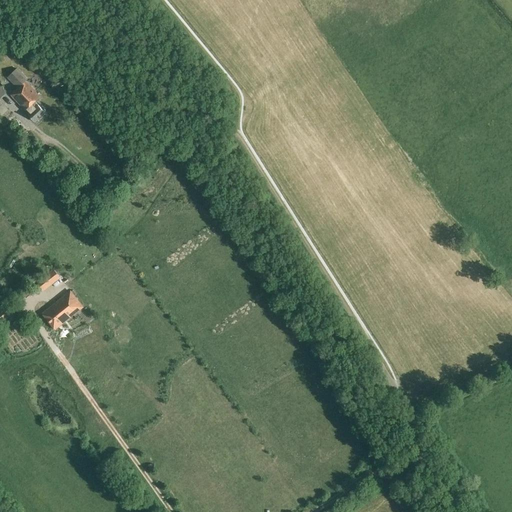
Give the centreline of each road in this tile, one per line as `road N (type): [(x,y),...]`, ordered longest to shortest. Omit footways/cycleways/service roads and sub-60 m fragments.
road 1 (track): [(28,131),(119,180),(170,144),(226,124),(407,413)]
road 2 (track): [(171,511),(54,344)]
road 3 (track): [(430,450),(396,474),(370,471),(312,511)]
